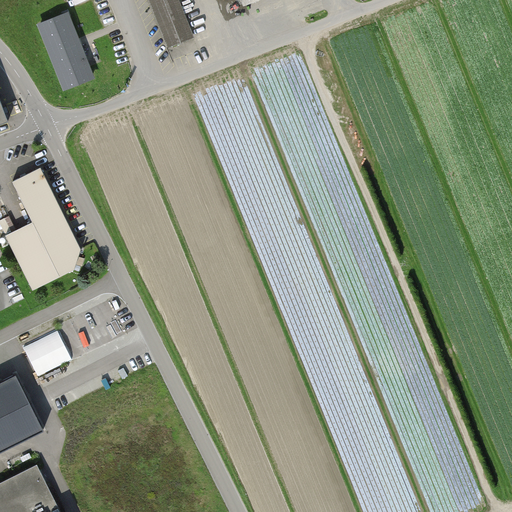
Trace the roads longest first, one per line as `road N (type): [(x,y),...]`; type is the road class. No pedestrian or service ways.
road 1 (track): [(497,511),(300,32)]
road 2 (residential): [(48,127),(240,511)]
road 3 (unclassified): [(386,0),(48,127)]
